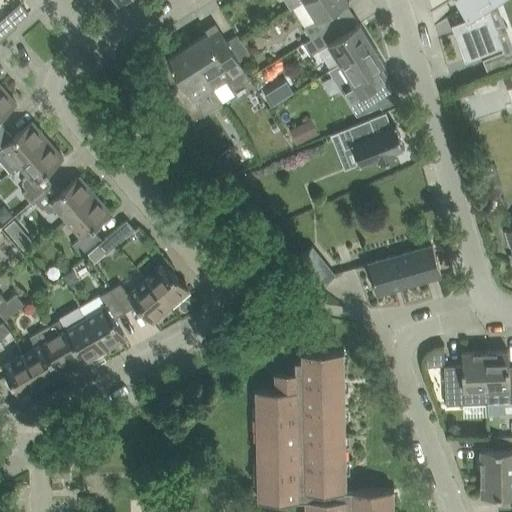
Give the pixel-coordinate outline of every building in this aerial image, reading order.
[(286,0),(292,8),(304,0),(286,0)] [(305,26),(312,38),(333,25),(327,14),(349,0),(306,0),(317,18),(305,26)] [(472,26),(457,32),(467,58),(502,45),(497,31),(494,32),(486,10),(496,3),(501,0),(455,0),(469,20),(470,20),(472,26)] [(497,31),(502,45),(504,51),(511,47),(511,46),(496,3),(486,10),(494,32),(497,31)] [(0,36),(16,23),(8,14),(0,21),(0,36)] [(331,68),(341,62),(373,42),(360,22),(340,35),(333,25),(312,38),(305,43),(312,54),(319,49),(331,68)] [(191,43),(188,45),(191,51),(215,88),(227,80),(234,91),(252,79),(241,62),(228,41),(219,28),(209,35),(208,33),(207,33),(191,43)] [(252,55),(238,34),(228,41),(241,62),(252,55)] [(341,62),(331,68),(343,87),(350,99),(359,114),(383,104),(371,86),(388,75),(382,65),(385,63),(373,42),(341,62)] [(215,88),(188,45),(168,58),(180,78),(170,84),(192,120),(205,112),(200,97),(215,88)] [(511,47),(504,51),(482,59),(487,75),(511,66),(511,47)] [(0,132),(6,128),(0,121),(0,116),(17,102),(1,84),(0,85),(0,132)] [(272,88),(265,94),(274,103),(280,97),(272,88)] [(370,118),(331,134),(332,135),(339,132),(345,148),(353,145),(361,165),(378,158),(380,162),(397,155),(396,151),(405,147),(396,125),(376,133),(370,118)] [(0,132),(0,158),(11,171),(48,139),(32,121),(14,137),(6,128),(0,132)] [(304,122),(290,129),(298,145),(312,137),(304,122)] [(48,139),(20,163),(28,173),(26,174),(24,176),(23,177),(23,184),(26,188),(27,189),(26,189),(23,192),(31,201),(34,198),(53,182),(45,173),(64,157),(48,139)] [(229,158),(224,161),(229,169),(234,165),(229,158)] [(58,207),(67,218),(95,193),(80,175),(61,191),(53,182),(34,198),(43,208),(44,207),(48,211),(52,211),(58,207)] [(95,193),(67,218),(82,235),(73,243),(82,253),(100,237),(92,228),(111,211),(95,193)] [(4,206),(0,210),(0,216),(4,221),(11,214),(4,206)] [(15,219),(6,227),(13,235),(22,227),(15,219)] [(120,226),(99,244),(107,253),(135,228),(127,219),(123,223),(120,226)] [(35,242),(22,227),(13,235),(26,250),(35,242)] [(107,253),(99,244),(88,253),(96,262),(107,253)] [(369,262),(377,293),(442,274),(433,244),(369,262)] [(294,260),(316,289),(335,274),(312,246),(294,260)] [(165,261),(147,277),(171,305),(190,290),(165,261)] [(73,271),(65,276),(70,283),(75,280),(75,275),(73,271)] [(121,282),(111,289),(127,310),(138,304),(153,321),(171,305),(147,277),(129,292),(121,282)] [(111,289),(80,306),(86,317),(106,349),(126,337),(115,317),(127,310),(111,289)] [(0,292),(0,312),(6,319),(25,302),(16,292),(7,300),(0,292)] [(86,317),(80,306),(61,318),(67,328),(86,317)] [(61,318),(49,324),(62,346),(72,363),(82,357),(85,361),(106,349),(86,317),(67,328),(61,318)] [(0,323),(0,338),(11,330),(3,321),(0,323)] [(37,346),(24,353),(43,385),(64,373),(61,369),(72,363),(62,346),(49,324),(31,335),(37,346)] [(438,349),(426,358),(427,366),(445,365),(445,349),(438,349)] [(509,349),(486,350),(487,387),(488,400),(511,398),(511,371),(510,372),(510,365),(509,349)] [(394,511),(394,500),(395,500),(395,499),(390,499),(389,489),(394,489),(394,487),(347,488),(346,474),(347,474),(347,472),(342,472),(342,462),(346,462),(346,446),(346,445),(342,445),(341,435),(345,435),(345,418),(346,418),(346,417),(341,417),(341,407),(345,407),(344,391),(345,391),(345,390),(340,390),(340,379),(344,379),(344,363),(345,363),(345,362),(340,362),(339,351),(344,351),(344,350),(303,351),(303,359),(296,359),(296,370),(276,370),(276,387),(257,388),(257,405),(262,405),(262,415),(256,415),(256,417),(262,417),(262,427),(258,427),(258,460),(262,460),(263,471),(258,471),(258,472),(263,472),(263,482),(258,482),(259,500),(306,499),(306,511),(394,511)] [(463,364),(445,365),(447,402),(488,400),(487,387),(486,350),(462,351),(463,364)] [(43,385),(24,353),(4,365),(23,397),(43,385)] [(481,448),(482,471),(511,470),(511,435),(497,435),(497,436),(503,436),(503,447),(481,448)] [(64,461),(55,461),(55,476),(64,476),(64,461)] [(511,470),(482,471),(482,495),(504,494),(504,506),(498,506),(511,506),(511,470)]
